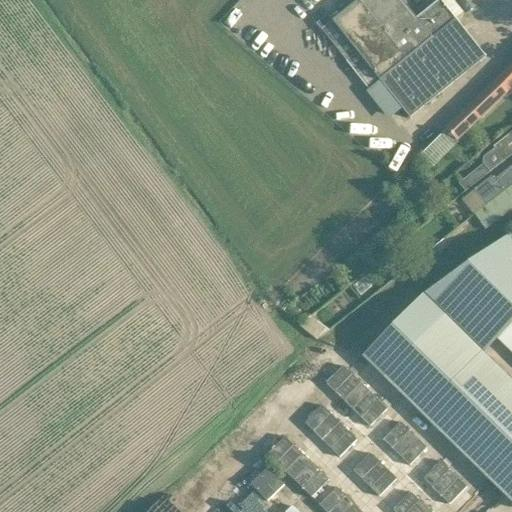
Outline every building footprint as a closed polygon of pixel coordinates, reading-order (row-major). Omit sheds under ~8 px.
[(332,21),(322,29),(325,33),(333,43),(347,61),(388,112),(398,104),(409,118),(434,98),(470,70),(485,57),(455,20),(440,1),(417,19),(401,0),(358,0),(357,1),(332,21)] [(327,15),(317,23),(322,29),(332,21),(327,15)] [(487,90),(449,127),(460,138),(505,95),(511,87),(511,65),(494,83),(487,90)] [(459,184),(465,191),(511,154),(511,132),(494,147),(495,149),(484,158),(483,164),(459,184)] [(410,147),(394,164),(401,170),(417,154),(410,147)] [(462,200),(474,215),(511,184),(511,166),(496,179),(491,177),(462,200)] [(496,338),(511,353),(511,235),(430,302),(482,353),(496,338)] [(430,302),(422,295),(362,356),(511,502),(511,382),(482,353),(430,302)] [(311,316),(299,326),(316,340),(329,330),(311,316)] [(366,427),(384,406),(339,365),(320,385),(366,427)] [(335,459),(355,440),(319,402),(300,421),(335,459)] [(404,465),(425,446),(400,419),(379,439),(404,465)] [(308,499),(327,479),(281,435),(262,455),(308,499)] [(367,452),(350,469),(377,495),(394,478),(367,452)] [(446,459),(424,471),(440,502),(462,491),(446,459)] [(245,484),(261,501),(279,484),(263,467),(245,484)] [(334,486),(316,506),(323,511),(361,511),(362,511),(334,486)] [(430,511),(409,493),(392,511),(430,511)]
